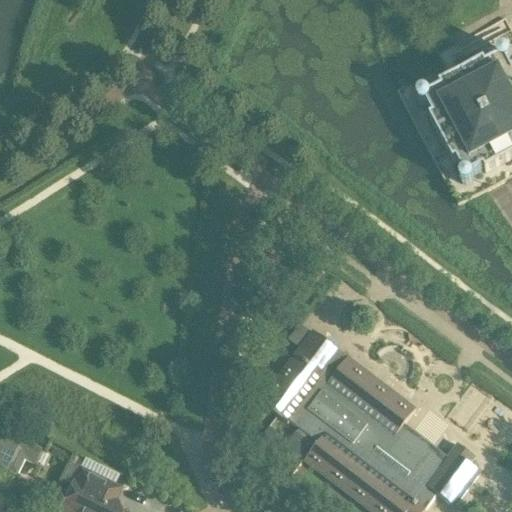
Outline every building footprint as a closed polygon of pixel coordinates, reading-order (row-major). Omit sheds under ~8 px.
[(511,33),(443,69),(405,89),(397,93),(458,208),(481,196),(487,193),(511,179),(511,33)] [(417,412),(314,334),(300,352),(260,405),(268,411),(278,419),(288,427),(290,425),(318,446),(305,464),(367,511),(427,511),(433,504),(430,502),(435,496),(455,511),(481,476),(470,467),(476,460),(459,447),(449,460),(412,432),(409,436),(402,431),(417,412)] [(296,434),(288,444),(270,429),(248,458),(264,470),(286,487),(316,448),(296,434)] [(0,468),(16,477),(24,461),(40,470),(48,454),(0,430),(0,468)] [(64,481),(73,485),(59,511),(119,511),(116,502),(111,503),(108,498),(114,486),(71,466),(64,481)]
